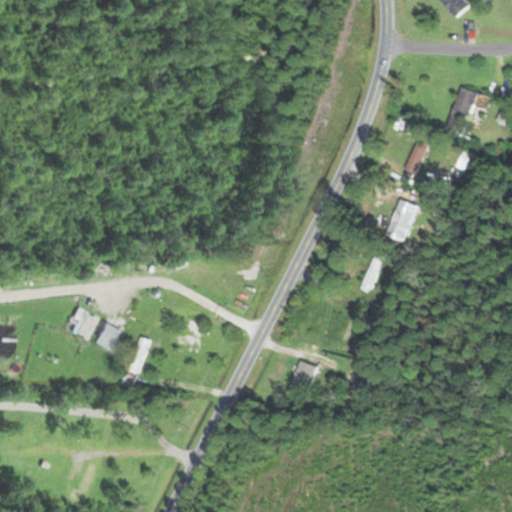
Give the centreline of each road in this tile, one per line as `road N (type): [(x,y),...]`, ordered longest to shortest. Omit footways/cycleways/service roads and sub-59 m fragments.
road 1 (tertiary): [(169,511),(353,147),(383,57),(384,0)]
road 2 (residential): [(385,45),(511,47)]
